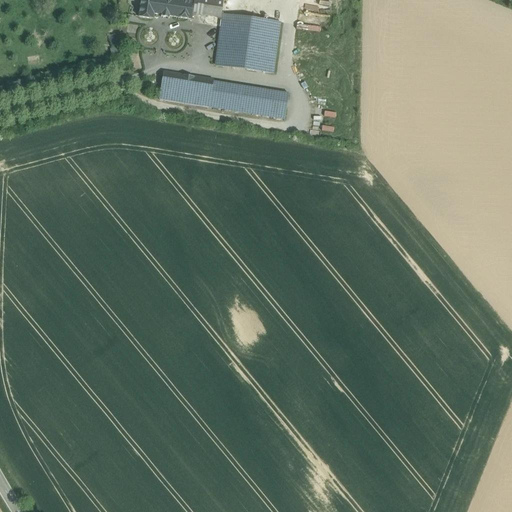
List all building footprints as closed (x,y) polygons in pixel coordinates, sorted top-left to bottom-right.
[(141,0),(138,19),(155,22),(156,19),(165,20),(167,0),(141,0)] [(167,0),(165,20),(192,24),(194,11),(195,0),(167,0)] [(224,2),(212,0),(195,0),(194,11),(222,14),(224,2)] [(280,24),(222,16),(215,66),(273,74),(280,24)] [(164,74),(163,79),(213,87),(210,102),(216,103),(219,83),(164,74)] [(213,87),(163,79),(160,94),(210,102),(213,87)] [(288,95),(219,83),(216,103),(285,115),(288,95)] [(330,126),(331,118),(323,117),(322,125),(330,126)]
